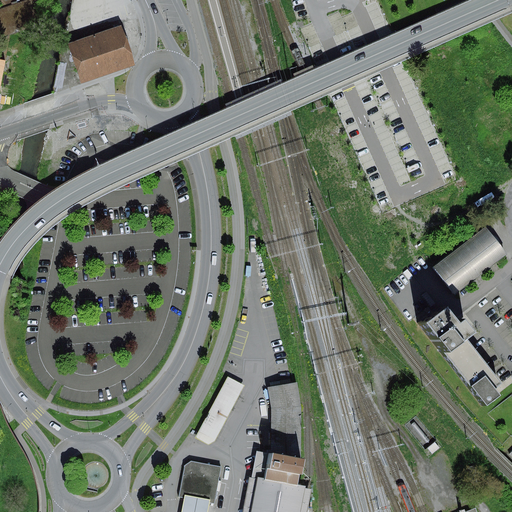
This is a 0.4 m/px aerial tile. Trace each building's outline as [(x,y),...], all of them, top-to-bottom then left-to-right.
[(0,0),(4,10),(0,10),(0,36),(43,21),(38,6),(51,2),(49,0),(0,0)] [(67,46),(78,78),(131,61),(120,28),(67,46)] [(383,217),(386,239),(411,234),(407,213),(383,217)] [(483,228),(430,267),(451,295),(504,256),(483,228)] [(458,324),(446,308),(425,324),(448,354),(447,355),(472,387),(487,407),(501,396),(496,389),(503,383),(469,338),(474,334),(464,320),(458,324)] [(214,446),(248,387),(231,378),(197,437),(214,446)] [(274,444),(273,455),(300,459),(301,450),(301,437),(301,420),(300,404),(297,384),(270,389),(271,395),(274,410),(275,426),(274,444)] [(270,454),(266,482),(297,488),(300,459),(273,455),(270,454)] [(182,511),(213,511),(222,468),(187,461),(181,494),(186,494),(182,511)] [(258,480),(252,511),(305,511),(308,490),(307,490),(297,488),(266,482),(258,480)]
